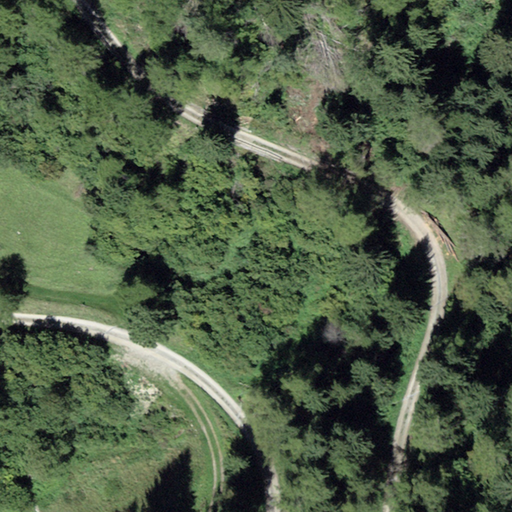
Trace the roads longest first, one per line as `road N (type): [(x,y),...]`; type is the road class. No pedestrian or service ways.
road 1 (track): [(80,0),(129,66),(173,103),(393,199),(426,235),(436,259),(434,325),(419,361),(389,511)]
road 2 (track): [(283,511),(255,431),(160,348),(0,319)]
road 3 (track): [(214,511),(216,436),(160,348)]
